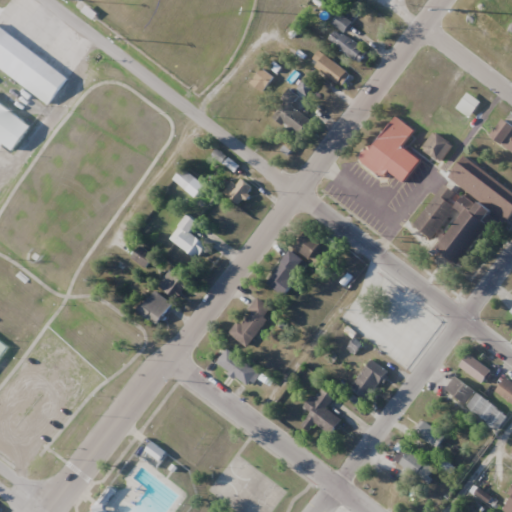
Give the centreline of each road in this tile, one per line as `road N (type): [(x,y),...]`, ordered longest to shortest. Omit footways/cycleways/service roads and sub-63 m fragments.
road 1 (residential): [(45,511),(173,360),(443,0)]
road 2 (residential): [(52,0),(511,353)]
road 3 (residential): [(318,511),(511,266)]
road 4 (residential): [(173,360),(369,511)]
road 5 (residential): [(36,511),(0,465),(3,493),(30,511)]
